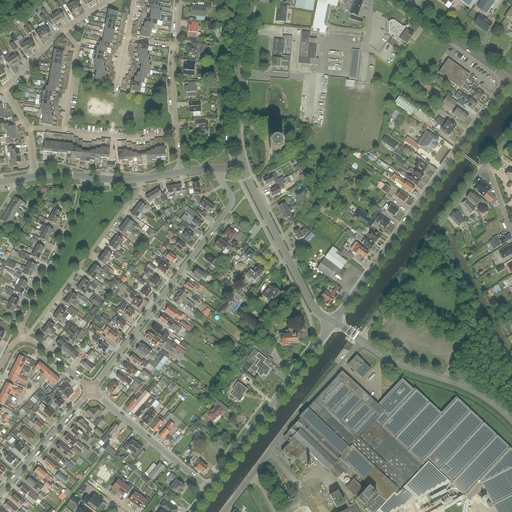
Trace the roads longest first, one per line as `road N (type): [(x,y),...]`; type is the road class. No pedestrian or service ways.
road 1 (residential): [(90,389),(231,205),(218,168)]
road 2 (residential): [(223,511),(361,340)]
road 3 (residential): [(361,340),(483,169)]
road 4 (tertiary): [(208,488),(332,321)]
road 5 (residential): [(139,179),(22,337)]
road 6 (tertiary): [(332,321),(447,163)]
road 7 (tertiary): [(332,321),(310,301),(242,165)]
road 8 (residential): [(22,337),(84,176)]
road 9 (unclassified): [(511,419),(465,385),(394,361),(361,340)]
road 10 (tertiary): [(242,165),(236,123),(248,0)]
road 11 (residential): [(208,488),(90,389)]
road 12 (residential): [(0,493),(90,389)]
